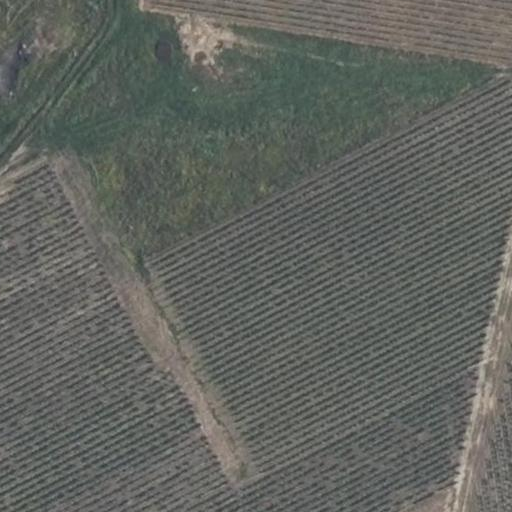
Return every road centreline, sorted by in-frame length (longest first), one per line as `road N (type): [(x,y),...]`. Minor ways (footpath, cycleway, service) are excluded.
road 1 (track): [(43,116),(237,478)]
road 2 (track): [(456,511),(511,260)]
road 3 (track): [(0,171),(114,0)]
